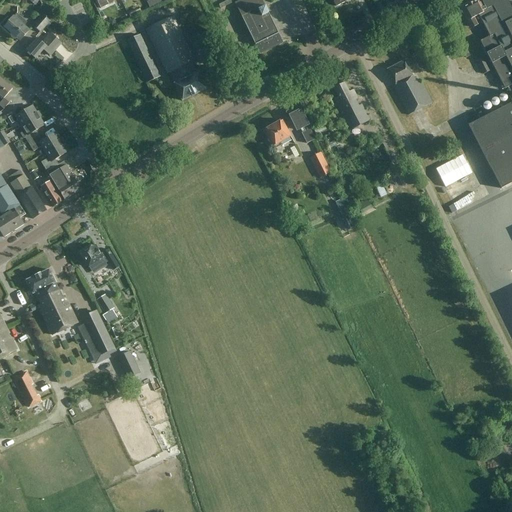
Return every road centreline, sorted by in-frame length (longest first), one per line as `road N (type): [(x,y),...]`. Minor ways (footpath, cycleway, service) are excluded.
road 1 (unclassified): [(511,360),(354,41)]
road 2 (tertiary): [(114,183),(321,61)]
road 3 (tertiary): [(0,257),(114,183)]
road 4 (residential): [(114,183),(76,123),(40,87)]
